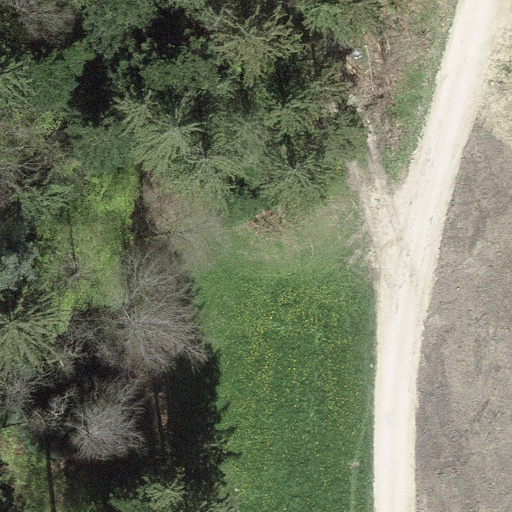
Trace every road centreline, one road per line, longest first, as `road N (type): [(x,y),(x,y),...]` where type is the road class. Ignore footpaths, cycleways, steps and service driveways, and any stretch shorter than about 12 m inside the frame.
road 1 (unclassified): [(392,511),(390,421),(406,226),(472,0)]
road 2 (track): [(406,226),(194,0)]
